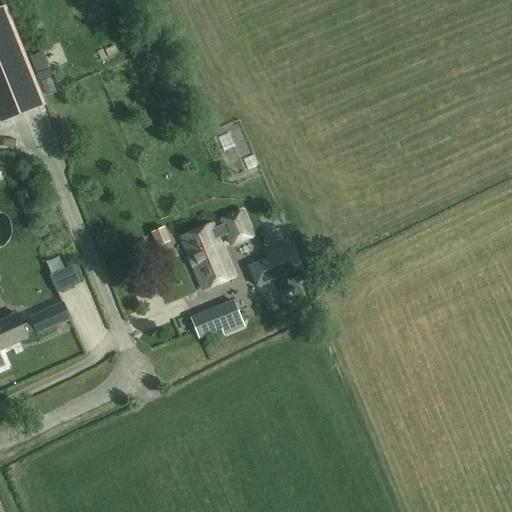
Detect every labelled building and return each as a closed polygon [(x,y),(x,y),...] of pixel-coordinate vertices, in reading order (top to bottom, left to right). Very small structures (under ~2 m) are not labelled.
[(44,105),(4,7),(0,8),(0,117),(2,122),(44,105)] [(234,144),(225,148),(234,174),(243,170),(234,144)] [(234,277),(221,244),(218,237),(227,233),(231,244),(252,235),(242,211),(221,219),(223,224),(214,228),(212,223),(181,236),(203,289),(234,277)] [(152,233),(158,247),(170,241),(164,228),(152,233)] [(293,249),(263,261),(249,267),(256,286),(301,267),(293,249)] [(83,279),(77,264),(51,275),(57,290),(83,279)] [(80,286),(66,289),(72,314),(86,311),(80,286)] [(241,320),(233,300),(203,312),(212,332),(241,320)] [(31,321),(22,324),(17,313),(0,321),(0,349),(27,337),(26,334),(35,330),(37,334),(71,319),(64,302),(29,317),(31,321)]
